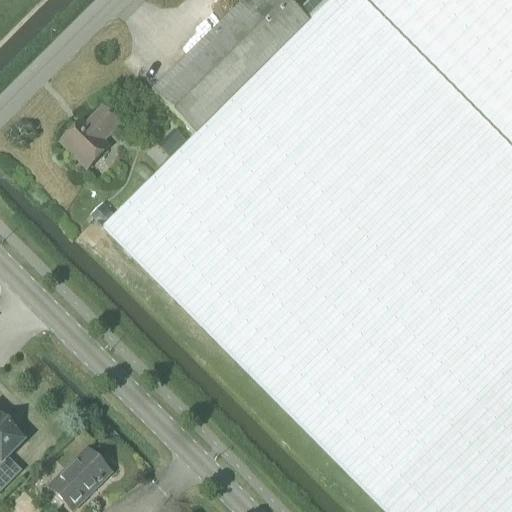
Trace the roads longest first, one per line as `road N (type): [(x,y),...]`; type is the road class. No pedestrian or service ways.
road 1 (tertiary): [(248,511),(0,262)]
road 2 (unclassified): [(0,110),(111,0)]
